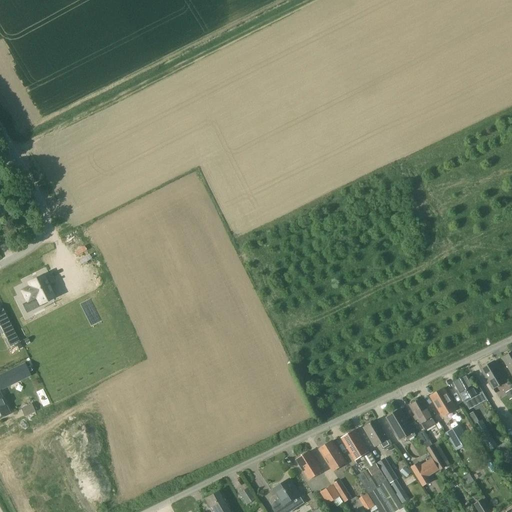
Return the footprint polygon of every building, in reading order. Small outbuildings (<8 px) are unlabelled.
[(30,286),(21,291),(27,302),(36,298),(39,304),(53,297),(43,276),(28,283),(30,286)] [(0,374),(0,390),(31,376),(25,362),(0,374)] [(506,382),(495,362),(482,369),(493,389),(506,382)] [(468,400),(471,406),(482,400),(468,375),(455,383),(465,401),(468,400)] [(457,408),(445,388),(431,396),(443,416),(457,408)] [(0,417),(9,413),(0,394),(0,417)] [(423,399),(417,402),(416,400),(415,400),(412,402),(411,403),(412,405),(410,406),(421,424),(423,423),(426,429),(436,424),(432,417),(433,417),(423,399)] [(31,403),(20,408),(24,417),(35,412),(31,403)] [(414,431),(400,409),(387,417),(400,439),(405,436),(407,440),(416,435),(413,431),(414,431)] [(489,452),(494,449),(498,447),(482,420),(474,425),(487,446),(486,446),(489,452)] [(380,444),(383,449),(392,444),(378,421),(365,428),(376,446),(380,444)] [(468,444),(470,443),(460,424),(446,432),(457,450),(466,466),(477,460),(468,444)] [(369,453),(356,430),(342,438),(356,461),(369,453)] [(423,430),(418,433),(427,449),(433,446),(423,430)] [(319,450),(333,471),(347,463),(333,441),(319,450)] [(323,471),(310,451),(296,460),(309,480),(323,471)] [(390,484),(397,480),(398,479),(385,458),(377,463),(390,484)] [(429,477),(440,471),(432,459),(421,465),(429,477)] [(420,462),(411,468),(423,487),(432,482),(429,477),(421,465),(420,462)] [(387,480),(377,465),(376,463),(368,468),(378,486),(387,480)] [(408,467),(402,469),(405,477),(411,475),(408,467)] [(377,488),(372,480),(369,482),(363,472),(357,476),(369,494),(377,488)] [(274,511),(292,511),(297,509),(292,501),(300,496),(289,480),(274,489),(280,499),(282,498),(285,503),(279,507),(278,506),(273,510),(274,511)] [(345,502),(352,498),(341,480),(333,484),(345,502)] [(341,497),(333,484),(321,492),(328,504),(341,497)] [(249,487),(241,493),(248,504),(256,499),(249,487)] [(205,499),(212,511),(232,511),(220,490),(205,499)] [(368,509),(374,505),(367,493),(361,497),(368,509)] [(489,511),(484,500),(475,503),(479,511),(489,511)]
